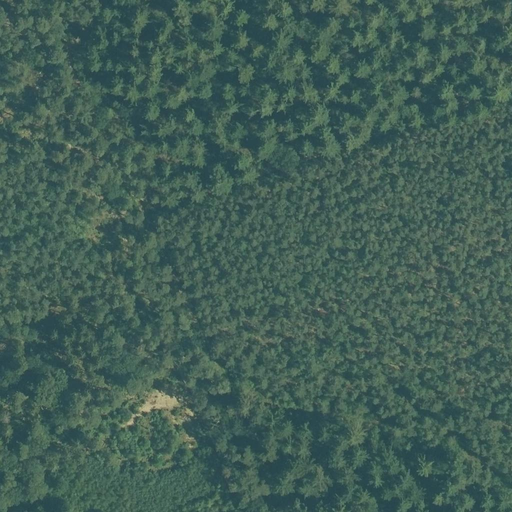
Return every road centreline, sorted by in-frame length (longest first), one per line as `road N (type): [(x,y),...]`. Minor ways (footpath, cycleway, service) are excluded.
road 1 (track): [(247,511),(181,357),(37,79)]
road 2 (track): [(511,91),(144,214)]
road 3 (track): [(290,511),(144,214)]
road 4 (track): [(0,464),(181,357)]
road 5 (track): [(144,214),(64,57)]
